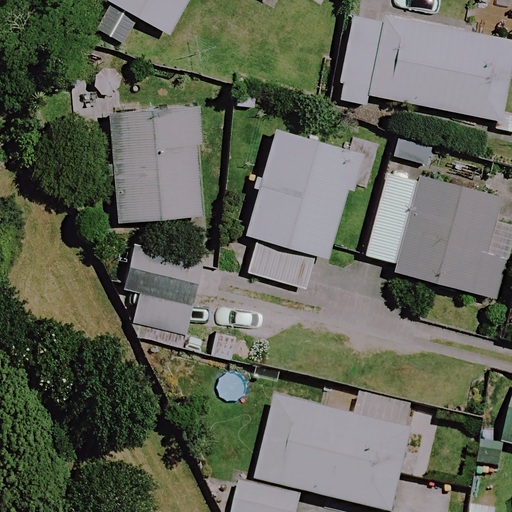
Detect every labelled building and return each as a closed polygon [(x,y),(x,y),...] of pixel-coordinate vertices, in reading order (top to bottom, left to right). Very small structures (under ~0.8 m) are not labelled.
[(192,0),(110,0),(109,3),(172,37),(192,0)] [(488,121),(486,128),(511,133),(511,39),(388,13),(387,22),(355,15),(337,100),(371,107),(374,96),(488,121)] [(205,103),(113,113),(124,226),(209,217),(202,146),(209,145),(205,103)] [(250,232),(260,236),(249,269),(309,289),(320,255),(333,259),(368,154),(284,127),(250,232)] [(423,175),(422,181),(391,173),(369,256),(399,264),(397,272),(501,299),(511,258),(493,253),(508,198),(423,175)] [(207,261),(137,244),(126,290),(142,294),(135,323),(189,336),(207,261)] [(285,398),(264,482),(389,511),(399,511),(419,430),(285,398)] [(306,511),(310,499),(245,484),(238,511),(306,511)] [(444,511),(449,491),(425,487),(420,511),(444,511)]
